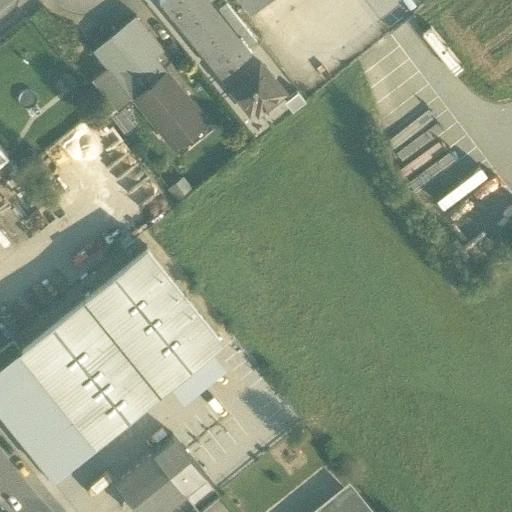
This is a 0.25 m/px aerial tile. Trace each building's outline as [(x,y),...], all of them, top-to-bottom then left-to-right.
[(251,50),(209,0),(158,0),(220,75),(251,50)] [(240,0),(250,11),(264,0),(240,0)] [(130,91),(133,96),(165,69),(152,54),(161,46),(135,14),(94,48),(109,66),(130,91)] [(399,49),(354,68),(375,118),(397,109),(384,79),(408,69),(399,49)] [(246,99),(257,113),(284,91),(276,81),(274,83),(266,73),(268,72),(258,60),(227,85),(241,103),(246,99)] [(95,76),(116,102),(130,91),(109,66),(95,76)] [(133,96),(174,145),(205,119),(165,69),(133,96)] [(20,346),(20,347),(96,441),(175,377),(206,352),(222,339),(145,245),(20,346)] [(0,410),(53,476),(96,441),(20,347),(0,362),(0,410)] [(206,352),(175,377),(188,393),(219,368),(206,352)] [(152,449),(184,488),(202,472),(171,433),(152,449)] [(144,511),(153,511),(184,488),(152,449),(117,478),(126,489),(123,492),(122,505),(136,507),(139,505),(144,511)] [(217,491),(202,472),(184,488),(199,507),(217,491)] [(325,511),(363,511),(348,494),(325,511)]
